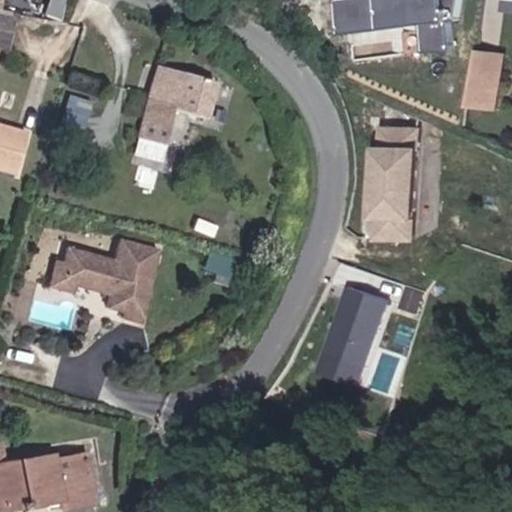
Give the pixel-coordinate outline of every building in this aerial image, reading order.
[(0,0),(0,22),(8,24),(13,0),(0,0)] [(449,0),(337,0),(341,33),(426,22),(430,51),(457,47),(452,9),(450,9),(449,0)] [(414,25),(417,51),(428,49),(424,23),(414,25)] [(511,80),(511,28),(497,27),(492,79),(511,80)] [(156,67),(182,72),(189,46),(163,39),(156,67)] [(178,88),(214,97),(224,56),(189,46),(182,72),(156,67),(143,120),(167,125),(178,88)] [(68,93),(60,124),(84,130),(91,99),(68,93)] [(0,143),(20,148),(31,107),(0,98),(0,143)] [(164,144),(180,147),(188,113),(172,109),(164,144)] [(440,238),(439,127),(402,127),(403,148),(405,148),(405,158),(399,158),(399,204),(405,204),(405,214),(403,214),(403,238),(440,238)] [(114,300),(133,305),(154,232),(117,221),(111,241),(64,228),(60,243),(58,248),(70,265),(75,267),(89,271),(94,267),(97,268),(95,274),(103,276),(100,289),(116,293),(114,300)] [(72,276),(75,267),(70,265),(58,248),(60,243),(56,242),(49,269),(72,276)] [(328,351),(373,364),(393,296),(348,283),(328,351)] [(11,424),(0,425),(0,446),(7,445),(15,495),(76,485),(77,491),(109,486),(101,435),(72,440),(71,435),(14,444),(11,424)] [(0,497),(15,495),(7,445),(0,446),(0,497)]
